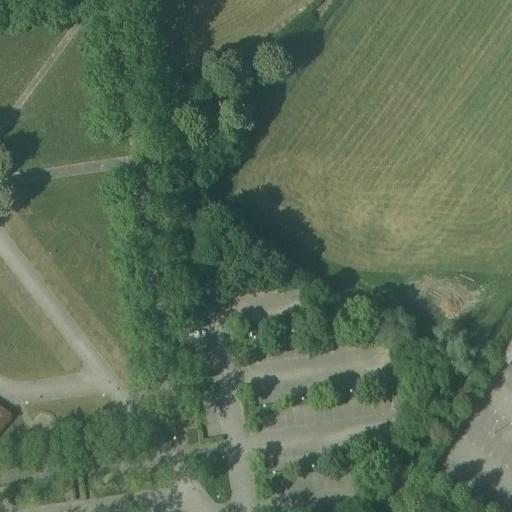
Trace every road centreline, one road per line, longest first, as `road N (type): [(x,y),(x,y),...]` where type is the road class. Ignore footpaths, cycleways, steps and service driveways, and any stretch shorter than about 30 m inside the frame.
road 1 (unclassified): [(106,381),(0,243)]
road 2 (unclassified): [(195,499),(106,381)]
